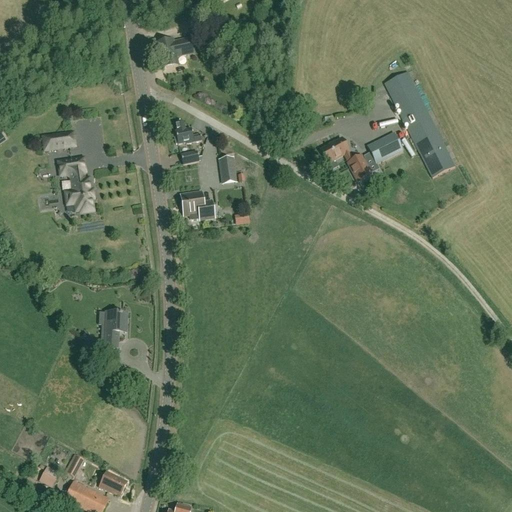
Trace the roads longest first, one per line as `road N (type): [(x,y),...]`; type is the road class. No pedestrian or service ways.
road 1 (tertiary): [(146,511),(171,377),(174,310),(126,0)]
road 2 (track): [(354,205),(166,96),(143,99)]
road 3 (track): [(354,205),(429,249),(511,344)]
